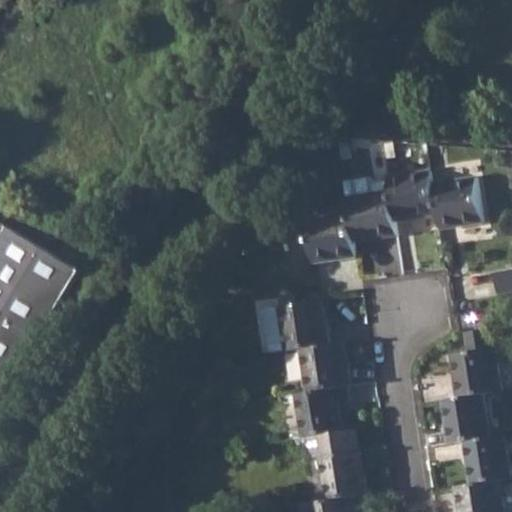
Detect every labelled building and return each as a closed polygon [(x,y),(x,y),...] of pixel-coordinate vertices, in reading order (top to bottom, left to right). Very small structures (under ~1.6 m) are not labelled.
[(433,168),(390,175),(392,188),(397,219),(440,212),(435,181),(433,168)] [(479,175),(435,181),(440,212),(443,227),(485,220),(479,175)] [(392,188),(348,196),(350,210),(355,240),(400,233),(397,219),(392,188)] [(355,240),(350,210),(308,217),(315,261),(357,253),(355,240)] [(0,405),(80,273),(0,222),(0,405)] [(511,268),(493,270),(496,292),(511,290),(511,268)] [(267,312),(272,351),(302,346),(331,342),(324,300),(270,307),(267,312)] [(454,353),(460,396),(487,392),(504,389),(494,326),(470,330),(472,350),(454,353)] [(331,342),(302,346),(308,390),(347,384),(352,383),(346,340),(331,342)] [(308,390),(296,391),(302,435),(307,434),(339,429),(343,428),(339,401),(349,399),(347,384),(308,390)] [(460,396),(445,398),(452,442),(467,440),(493,436),(487,392),(460,396)] [(312,456),(320,454),(327,497),(355,493),(369,491),(362,448),(343,451),(339,429),(307,434),(312,456)] [(493,436),(467,440),(473,482),(502,477),(511,475),(511,466),(507,434),(493,436)] [(473,482),(458,484),(461,511),(506,511),(502,477),(473,482)] [(357,511),(355,493),(327,497),(309,500),(301,501),(303,510),(300,511),(357,511)]
